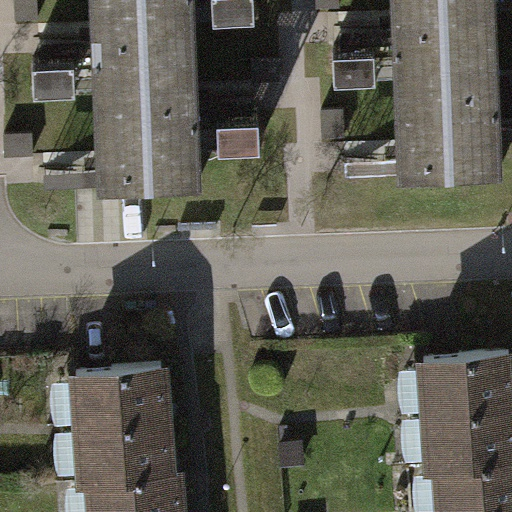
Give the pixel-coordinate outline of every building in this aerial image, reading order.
[(147,178),(194,176),(190,88),(187,0),(81,0),(82,26),(87,157),(88,180),(147,178)] [(255,0),(217,0),(219,14),(257,11),(255,0)] [(391,143),(392,172),(497,167),(493,74),(489,0),(385,0),(386,14),(391,140),(391,143)] [(416,354),(424,465),(430,465),(507,459),(498,348),(464,350),(416,354)] [(72,367),(77,475),(86,474),(157,470),(152,362),(72,367)] [(433,511),(511,511),(511,458),(507,459),(430,465),(433,511)] [(86,474),(88,511),(172,511),(170,469),(157,470),(86,474)]
